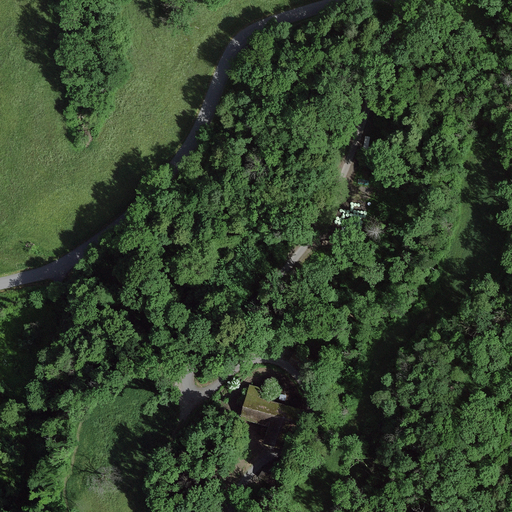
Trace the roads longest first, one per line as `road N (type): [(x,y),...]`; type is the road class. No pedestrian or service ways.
road 1 (track): [(401,0),(360,129),(315,232),(187,378),(189,393),(199,396),(236,368),(267,359),(289,368),(303,387),(304,433),(251,473),(230,511)]
road 2 (unclassified): [(0,284),(75,257),(148,196),(198,133),(246,32),(346,0)]
road 3 (track): [(52,269),(28,399),(24,511)]
